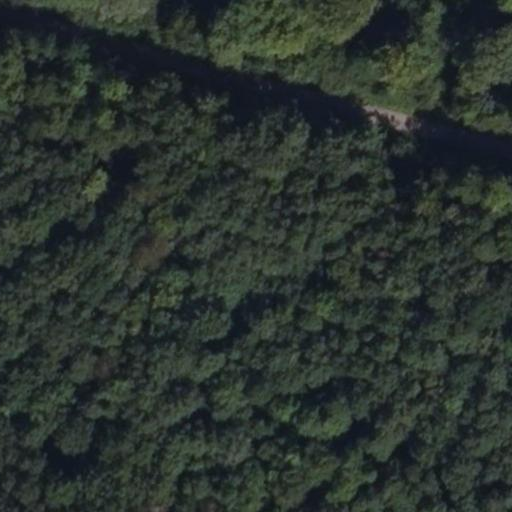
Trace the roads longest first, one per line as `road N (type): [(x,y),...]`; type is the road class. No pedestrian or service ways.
road 1 (track): [(0,10),(511,147)]
road 2 (unknown): [(0,273),(149,511)]
